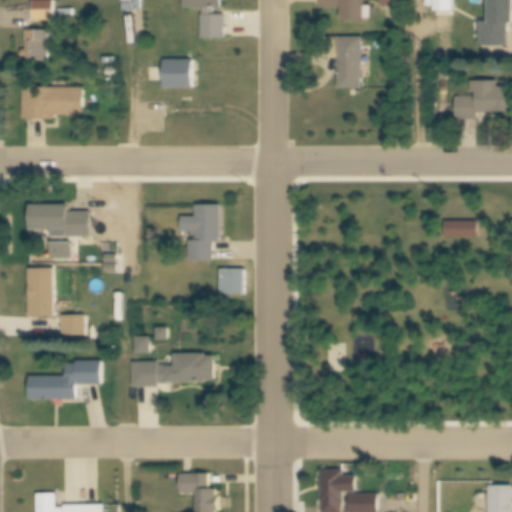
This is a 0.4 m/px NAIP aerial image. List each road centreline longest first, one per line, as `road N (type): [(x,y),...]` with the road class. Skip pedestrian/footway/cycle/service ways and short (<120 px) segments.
road 1 (residential): [(271,0),(273,511)]
road 2 (residential): [(273,443),(0,443)]
road 3 (residential): [(272,162),(0,162)]
road 4 (residential): [(272,162),(511,161)]
road 5 (residential): [(511,443),(273,443)]
